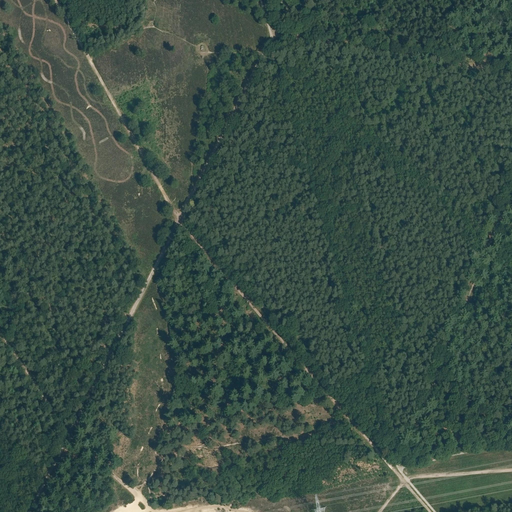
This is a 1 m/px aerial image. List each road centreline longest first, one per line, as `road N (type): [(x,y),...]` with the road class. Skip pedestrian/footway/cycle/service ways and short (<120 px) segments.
road 1 (track): [(154,511),(69,434),(179,219),(88,58)]
road 2 (track): [(397,474),(493,235)]
road 3 (track): [(193,192),(179,219),(325,390)]
road 4 (track): [(273,34),(511,71)]
road 5 (track): [(265,0),(273,34),(193,192)]
road 6 (track): [(511,469),(411,477),(379,511)]
road 7 (track): [(429,511),(343,411)]
road 8 (track): [(0,332),(69,434)]
